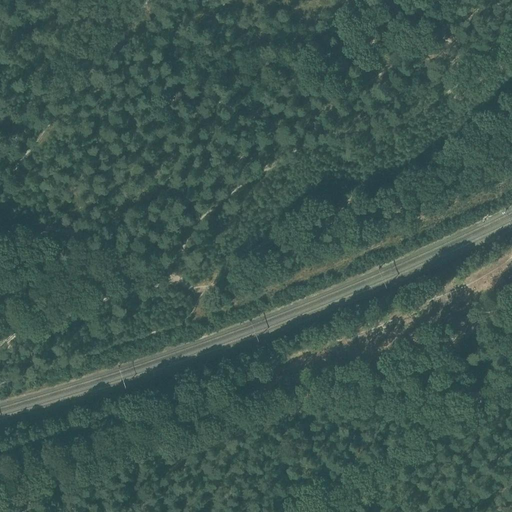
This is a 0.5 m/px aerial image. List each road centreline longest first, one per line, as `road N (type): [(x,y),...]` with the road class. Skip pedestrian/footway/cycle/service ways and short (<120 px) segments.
road 1 (track): [(0,451),(129,421),(243,382),(511,259)]
road 2 (track): [(470,404),(257,387),(132,436),(0,473)]
road 3 (track): [(511,140),(410,205),(288,231),(249,252),(199,297)]
road 4 (track): [(511,374),(303,511)]
road 5 (track): [(0,39),(69,96),(0,186)]
road 6 (track): [(168,269),(84,234),(0,219)]
road 7 (track): [(69,96),(146,0)]
